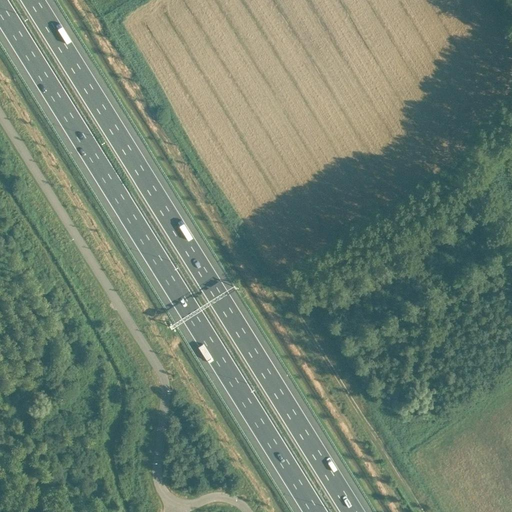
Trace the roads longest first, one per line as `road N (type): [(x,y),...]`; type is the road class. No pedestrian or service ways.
road 1 (motorway): [(353,511),(33,0)]
road 2 (motorway): [(0,4),(315,511)]
road 3 (track): [(421,511),(291,294),(302,278),(438,196),(511,115)]
road 4 (unclassified): [(249,511),(232,499),(184,503),(163,494),(156,477),(164,381),(0,114)]
